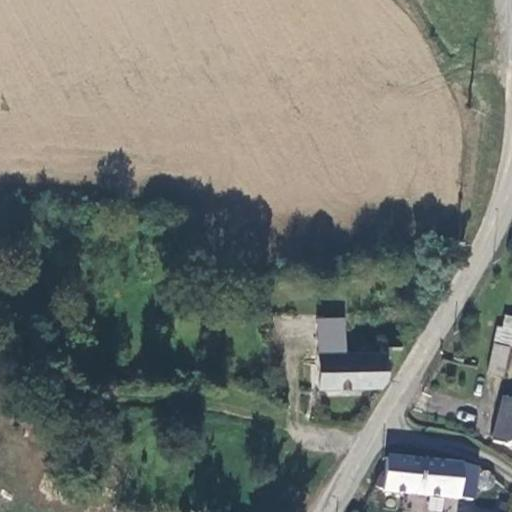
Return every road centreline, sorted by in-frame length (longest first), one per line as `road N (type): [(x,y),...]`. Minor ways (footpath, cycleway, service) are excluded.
road 1 (unclassified): [(378,425),(456,297),(511,175)]
road 2 (residential): [(378,425),(423,430),(511,461)]
